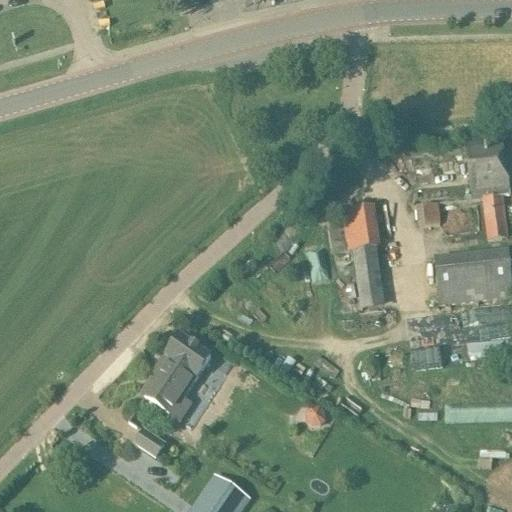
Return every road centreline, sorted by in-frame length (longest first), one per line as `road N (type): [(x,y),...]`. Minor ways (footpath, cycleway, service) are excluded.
road 1 (unclassified): [(0,478),(330,141),(349,93),(348,15)]
road 2 (secondary): [(348,15),(0,106)]
road 3 (secondary): [(511,8),(348,15)]
